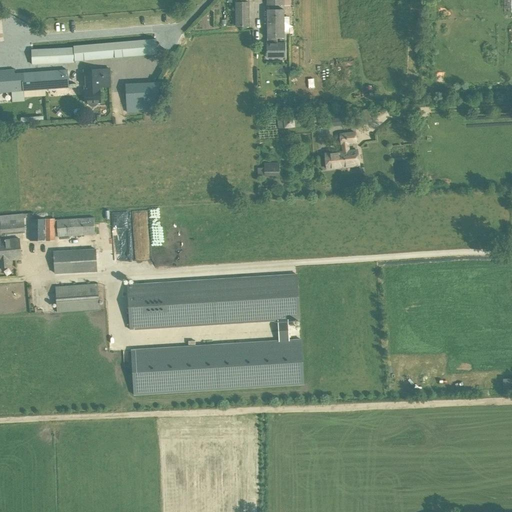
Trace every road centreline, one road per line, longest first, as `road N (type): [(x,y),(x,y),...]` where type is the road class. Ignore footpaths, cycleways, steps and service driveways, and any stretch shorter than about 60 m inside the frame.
road 1 (residential): [(511,251),(0,279)]
road 2 (track): [(0,418),(511,399)]
road 3 (unclassified): [(0,42),(172,29),(210,0)]
